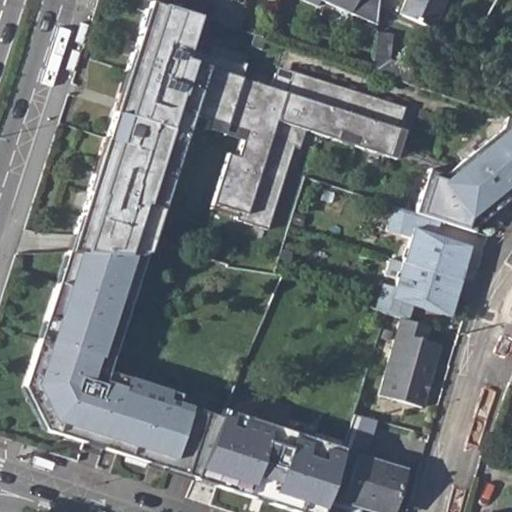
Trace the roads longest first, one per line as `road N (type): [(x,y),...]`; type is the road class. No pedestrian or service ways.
road 1 (residential): [(511,295),(491,336),(438,511)]
road 2 (secondary): [(0,195),(66,0)]
